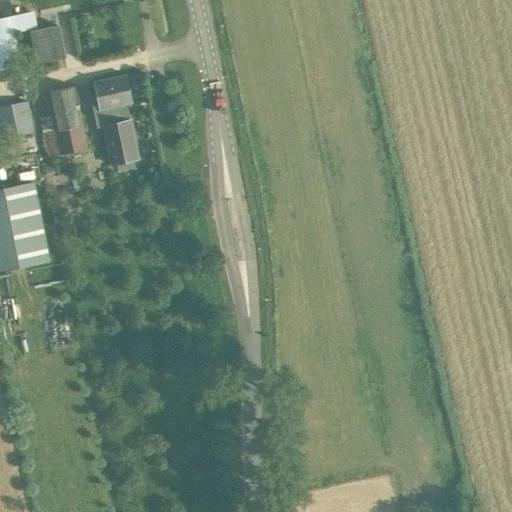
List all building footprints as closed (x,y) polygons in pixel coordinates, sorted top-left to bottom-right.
[(37,26),(34,13),(0,19),(0,68),(19,64),(12,31),(37,26)] [(29,30),(36,64),(64,58),(57,24),(29,30)] [(125,75),(94,82),(99,109),(93,110),(97,126),(103,125),(111,164),(117,163),(119,170),(133,167),(132,160),(138,158),(130,119),(128,120),(125,104),(131,103),(125,75)] [(86,149),(81,125),(73,86),(46,91),(51,115),(39,118),(47,157),(86,149)] [(0,105),(0,132),(1,138),(33,132),(27,100),(0,105)] [(0,270),(48,262),(33,181),(0,187),(0,270)]
